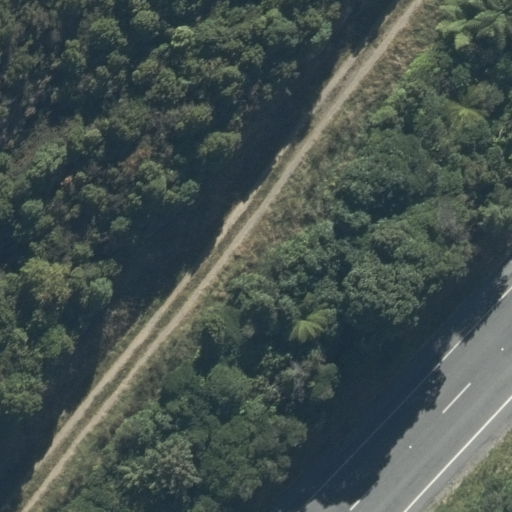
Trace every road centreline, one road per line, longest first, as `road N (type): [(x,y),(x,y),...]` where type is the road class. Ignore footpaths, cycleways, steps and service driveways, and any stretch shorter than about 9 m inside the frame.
road 1 (track): [(8,511),(399,0)]
road 2 (unclassified): [(351,511),(511,343)]
